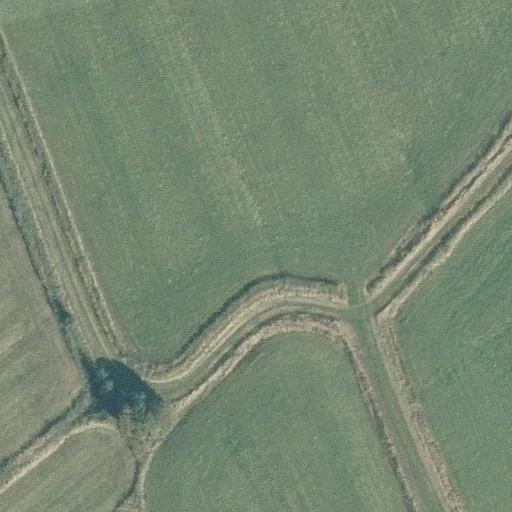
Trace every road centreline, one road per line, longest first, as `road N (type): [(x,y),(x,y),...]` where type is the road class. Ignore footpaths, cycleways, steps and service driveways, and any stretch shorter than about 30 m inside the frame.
road 1 (track): [(0,105),(98,355),(124,381),(172,397),(262,317),(313,308),(364,319),(511,150)]
road 2 (track): [(437,511),(364,319)]
